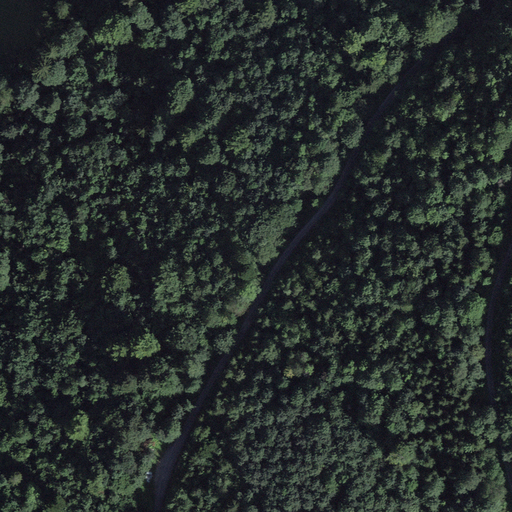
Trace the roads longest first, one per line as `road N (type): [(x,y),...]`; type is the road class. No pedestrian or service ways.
road 1 (unclassified): [(156,511),(193,412),(278,265),(343,184),(386,101),(494,0)]
road 2 (unclassified): [(511,249),(488,337),(511,480)]
